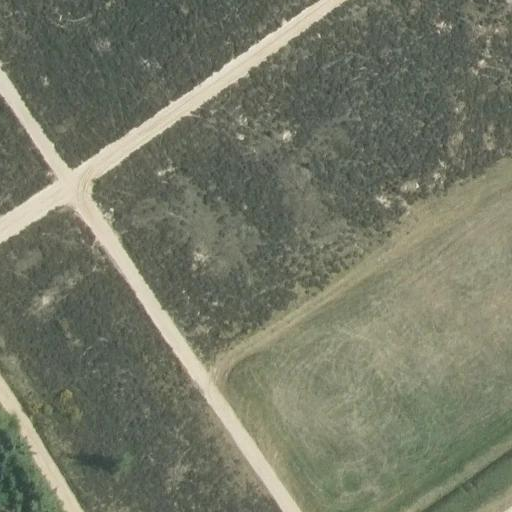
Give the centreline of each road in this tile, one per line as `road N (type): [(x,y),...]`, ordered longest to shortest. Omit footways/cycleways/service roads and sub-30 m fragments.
road 1 (track): [(290,511),(0,79)]
road 2 (track): [(0,233),(331,0)]
road 3 (track): [(0,390),(74,511)]
